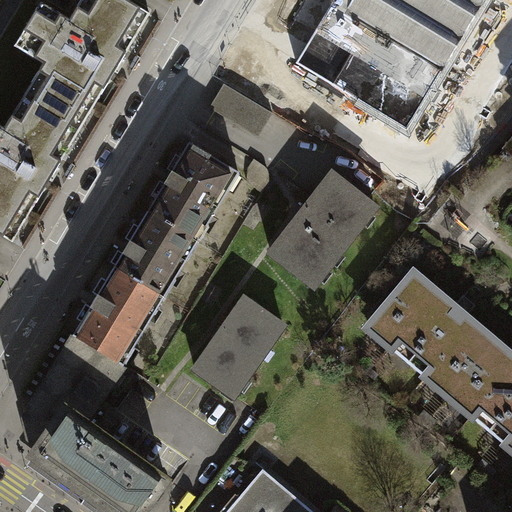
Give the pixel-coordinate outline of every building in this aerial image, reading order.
[(150,14),(126,0),(82,0),(70,21),(41,3),(15,47),(44,64),(23,98),(79,131),(150,14)] [(277,0),(273,7),(426,99),(485,0),(277,0)] [(273,113),(225,84),(210,108),(258,137),(273,113)] [(0,234),(12,241),(79,131),(23,98),(5,129),(0,125),(0,234)] [(511,132),(496,151),(511,164),(511,132)] [(148,211),(192,238),(234,169),(190,143),(148,211)] [(376,208),(332,174),(271,253),(314,287),(376,208)] [(159,294),(192,238),(148,211),(114,267),(159,294)] [(74,334),(118,361),(159,294),(114,267),(74,334)] [(511,356),(409,270),(364,324),(511,451),(511,356)] [(284,326),(245,298),(195,369),(234,396),(284,326)] [(31,406),(24,417),(30,439),(39,445),(33,455),(112,511),(142,511),(166,478),(96,429),(111,408),(97,397),(121,363),(118,361),(74,334),(31,406)] [(310,511),(258,469),(222,511),(310,511)]
